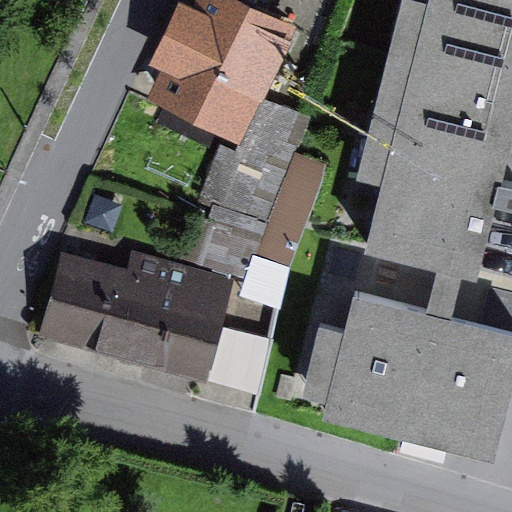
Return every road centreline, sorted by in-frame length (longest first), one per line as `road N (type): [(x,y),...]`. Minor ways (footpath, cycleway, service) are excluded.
road 1 (residential): [(0,367),(495,511)]
road 2 (residential): [(0,315),(143,0)]
